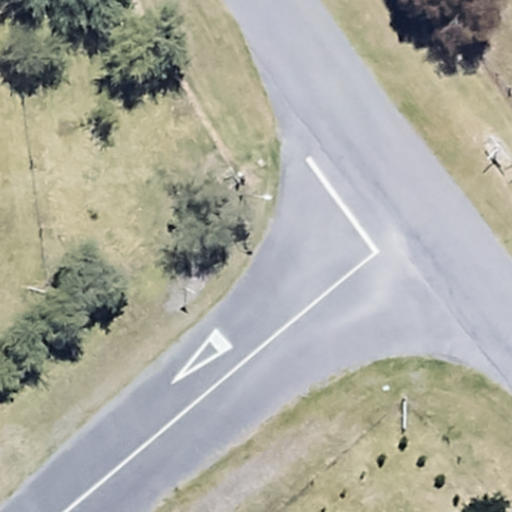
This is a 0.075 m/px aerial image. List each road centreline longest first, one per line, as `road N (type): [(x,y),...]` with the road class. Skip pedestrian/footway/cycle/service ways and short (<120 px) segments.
road 1 (residential): [(381,264),(76,511)]
road 2 (residential): [(381,264),(241,0)]
road 3 (residential): [(511,383),(381,264)]
